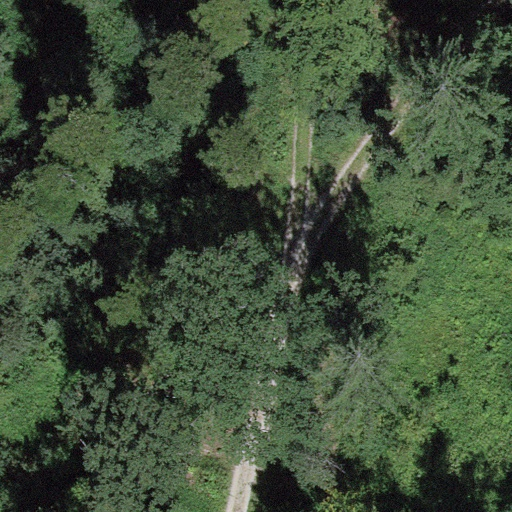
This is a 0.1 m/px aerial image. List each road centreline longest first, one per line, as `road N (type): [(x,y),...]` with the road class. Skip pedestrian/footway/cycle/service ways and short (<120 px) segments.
road 1 (track): [(228,511),(290,287),(272,0)]
road 2 (track): [(496,0),(397,104),(290,287)]
